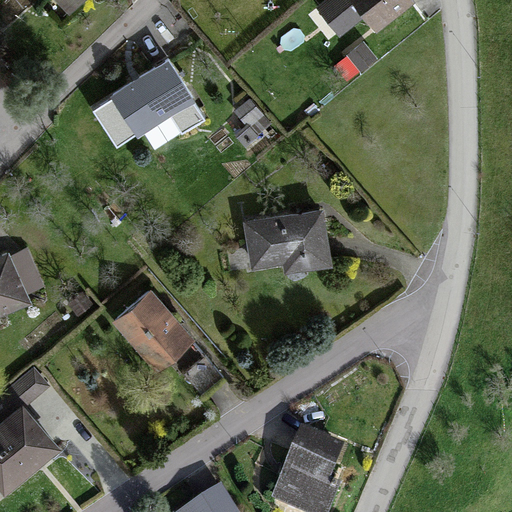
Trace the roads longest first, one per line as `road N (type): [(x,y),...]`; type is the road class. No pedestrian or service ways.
road 1 (residential): [(105,511),(292,383),(398,324),(437,313)]
road 2 (residential): [(445,0),(456,63),(437,313)]
road 3 (residential): [(437,313),(369,511)]
road 4 (residential): [(130,0),(19,105)]
